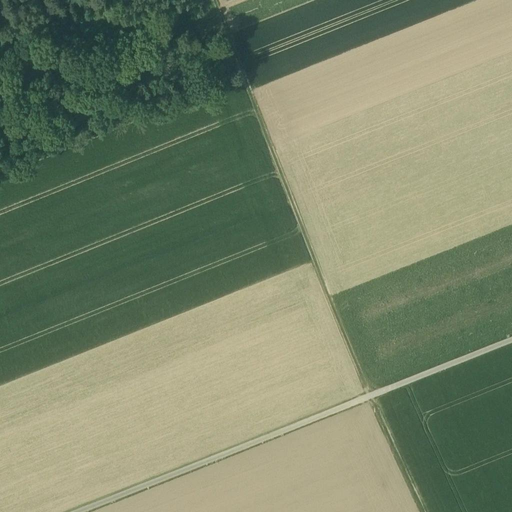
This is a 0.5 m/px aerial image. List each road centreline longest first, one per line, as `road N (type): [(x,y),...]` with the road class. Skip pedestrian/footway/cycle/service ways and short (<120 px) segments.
road 1 (track): [(216,0),(367,398)]
road 2 (track): [(367,398),(81,511)]
road 3 (track): [(511,340),(367,398)]
road 4 (track): [(369,397),(424,511)]
